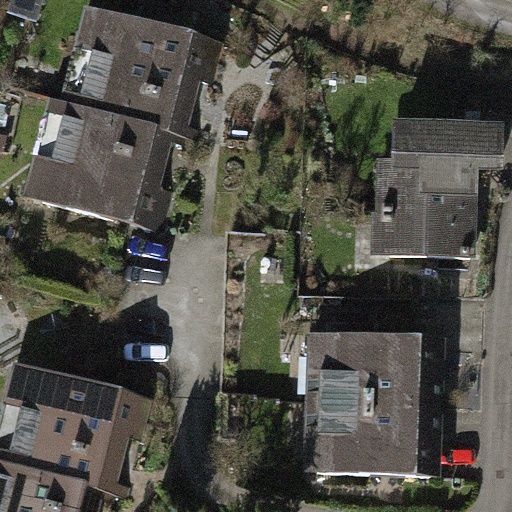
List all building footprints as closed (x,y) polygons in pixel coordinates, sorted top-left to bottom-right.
[(104,13),(79,107),(167,130),(179,134),(193,79),(213,84),(223,45),(104,13)] [(79,107),(67,104),(42,199),(161,230),(172,191),(152,186),(167,130),(79,107)] [(384,167),(382,254),(470,256),(472,168),(498,169),(499,135),(402,134),(401,167),(384,167)] [(326,338),(324,408),(438,411),(439,340),(326,338)] [(35,370),(11,465),(98,487),(110,491),(125,436),(144,441),(155,402),(35,370)] [(324,408),(322,479),(436,482),(438,411),(324,408)] [(11,465),(0,461),(0,511),(91,511),(98,487),(11,465)]
